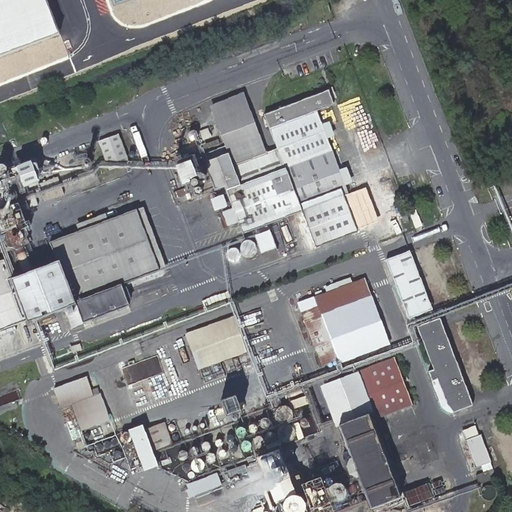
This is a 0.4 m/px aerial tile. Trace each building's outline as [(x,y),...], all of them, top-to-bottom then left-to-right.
[(0,0),(0,59),(56,38),(41,0),(0,0)] [(284,167),(298,203),(340,187),(343,193),(348,191),(317,110),(334,104),(329,89),(264,114),(276,147),(284,167)] [(267,151),(244,92),(210,105),(229,153),(233,163),(267,151)] [(130,165),(118,134),(97,142),(109,173),(130,165)] [(267,151),(233,163),(241,184),(284,167),(276,147),(267,151)] [(241,184),(229,153),(204,162),(214,190),(225,186),(226,189),(241,184)] [(193,159),(179,164),(186,183),(201,178),(193,159)] [(23,191),(46,182),(38,161),(11,172),(12,174),(13,174),(18,186),(20,185),(23,191)] [(301,210),(284,167),(241,184),(226,189),(242,232),(301,210)] [(340,187),(298,203),(301,210),(315,250),(357,234),(343,193),(340,187)] [(5,259),(0,261),(0,329),(30,318),(31,321),(78,303),(85,321),(131,304),(122,283),(159,269),(138,209),(52,241),(60,262),(13,279),(5,259)] [(275,250),(269,232),(255,238),(261,255),(275,250)] [(257,246),(255,244),(252,243),(250,243),(247,243),(245,244),(243,246),(242,248),(241,251),(242,254),(243,256),(245,258),(248,259),(251,259),(253,258),(256,257),(257,254),(258,252),(258,249),(257,246)] [(410,253),(387,262),(409,321),(432,312),(410,253)] [(251,273),(237,278),(243,291),(256,286),(251,273)] [(365,280),(315,298),(319,308),(339,361),(340,365),(390,347),(365,280)] [(339,361),(319,308),(302,314),(323,367),(339,361)] [(233,317),(185,334),(198,370),(246,352),(233,317)] [(441,320),(417,329),(433,373),(429,374),(432,384),(439,382),(448,408),(455,415),(474,408),(441,320)] [(395,358),(358,372),(376,421),(413,407),(395,358)] [(359,375),(321,388),(337,433),(341,432),(371,420),(375,420),(359,375)] [(87,376),(54,388),(61,407),(72,403),(94,395),(87,376)] [(94,395),(72,403),(81,430),(110,420),(101,393),(94,395)] [(244,397),(223,404),(229,420),(250,413),(244,397)] [(172,405),(162,407),(165,415),(174,411),(172,405)] [(371,420),(341,432),(371,511),(391,511),(404,507),(371,420)] [(310,422),(309,422),(307,423),(306,424),(305,426),(305,428),(306,430),(307,431),(308,432),(312,431),(313,431),(314,428),(314,425),(312,423),(310,422)] [(173,445),(165,424),(144,432),(152,453),(173,445)] [(265,424),(264,424),(262,425),(261,426),(261,429),(261,431),(262,433),(264,433),(265,434),(267,434),(268,433),(270,432),(270,430),(271,429),(270,427),(270,426),(267,424),(265,424)] [(301,428),(298,427),(297,427),(295,428),(294,429),(293,430),(293,432),(294,434),(295,435),(296,436),(299,437),(301,436),(303,434),(303,430),(302,429),(301,428)] [(252,428),(251,429),(250,431),(249,432),(249,434),(250,435),(251,437),(252,437),(253,438),(255,438),(257,437),(258,436),(259,435),(259,433),(259,431),(258,430),(257,429),(255,428),(254,428),(252,428)] [(143,429),(129,434),(144,476),(158,471),(152,453),(144,432),(143,429)] [(242,432),(240,432),(239,433),(238,434),(237,436),(237,437),(237,439),(238,441),(239,441),(241,442),(242,442),(244,442),(245,441),(246,439),(247,438),(247,436),(246,434),(244,432),(242,432)] [(312,443),(315,444),(317,444),(318,443),(319,442),(320,440),(320,439),(320,437),(319,436),(316,434),(313,435),(311,436),(311,437),(310,439),(311,442),(312,443)] [(273,439),(272,438),(270,438),(269,439),(267,440),(266,441),(266,443),(266,444),(267,446),(268,447),(269,448),(271,448),(272,448),(274,447),(275,446),(276,444),(276,443),(275,441),(275,440),(273,439)] [(302,448),(303,448),(305,447),(306,446),(307,445),(308,444),(308,442),(307,440),(305,438),(302,438),(299,440),(298,441),(298,443),(298,444),(299,446),(300,447),(302,448)] [(489,440),(474,446),(488,482),(492,481),(503,477),(489,440)] [(261,442),(260,442),(258,442),(256,443),(255,444),(255,446),(255,447),(255,449),(256,450),(257,451),(259,452),(260,452),(262,451),(263,450),(264,449),(265,447),(264,446),(264,444),(263,443),(261,442)] [(291,442),(289,443),(288,444),(287,445),(286,446),(286,448),(286,449),(287,451),(288,451),(290,452),(291,452),(293,452),(294,451),(295,449),(296,448),(295,446),(295,445),(292,443),(291,442)] [(207,445),(205,446),(204,446),(203,448),(202,449),(202,451),(202,452),(203,454),(205,455),(206,455),(208,455),(209,454),(210,453),(211,452),(212,451),(212,449),(211,447),(210,446),(208,446),(207,445)] [(248,446),(246,446),(245,447),(243,447),(242,449),(242,450),(242,452),(242,453),(243,455),(245,456),(246,456),(248,456),(249,455),(251,454),(251,453),(252,451),(251,450),(251,448),(250,447),(248,446)] [(278,447),(276,448),(275,450),(275,451),(275,453),(276,455),(277,456),(279,456),(280,456),(282,455),(283,454),(284,453),(284,452),(283,449),(280,447),(278,447)] [(233,451),(231,452),(230,452),(228,453),(228,454),(227,456),(228,458),(228,459),(229,460),(231,461),(234,461),(236,459),(237,456),(236,454),(234,452),(233,451)] [(212,459),(211,458),(209,459),(208,460),(207,461),(206,463),(206,464),(207,466),(208,467),(209,468),(211,468),(212,468),(214,467),(215,466),(216,465),(216,463),(216,462),(215,460),(214,459),(212,459)] [(282,461),(259,470),(275,511),(278,511),(298,504),(282,461)] [(203,464),(201,462),(199,462),(196,462),(194,463),(193,465),(192,467),(191,469),(192,471),(193,473),(195,474),(197,475),(199,476),(201,475),(203,474),(204,472),(205,470),(205,468),(205,465),(203,464)] [(503,477),(492,481),(495,488),(506,484),(503,477)] [(197,478),(196,478),(194,479),(193,480),(193,481),(192,482),(193,484),(195,486),(196,487),(199,487),(200,486),(202,483),(201,480),(200,479),(199,478),(197,478)] [(319,511),(327,511),(352,503),(345,486),(335,490),(331,478),(310,486),(319,511)] [(506,484),(495,488),(489,490),(492,499),(509,492),(506,484)] [(231,486),(207,495),(210,503),(234,494),(231,486)] [(501,500),(498,501),(497,502),(495,504),(494,506),(494,507),(494,510),(495,511),(507,511),(508,511),(509,508),(508,505),(507,504),(506,502),(503,501),(501,500)]
